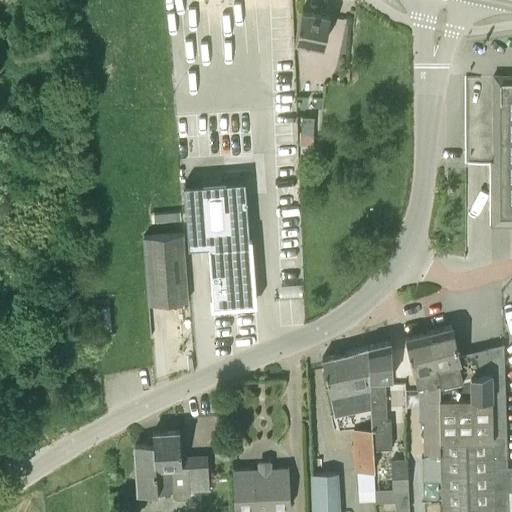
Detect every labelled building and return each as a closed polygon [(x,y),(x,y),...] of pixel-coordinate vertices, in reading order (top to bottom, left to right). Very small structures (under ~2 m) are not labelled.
[(320,44),(330,13),(301,6),(294,37),(320,44)] [(465,75),(465,158),(490,158),(491,220),(511,219),(511,80),(493,80),(493,76),(493,75),(465,75)] [(302,115),(300,144),(313,145),(315,115),(302,115)] [(245,179),(183,184),(188,246),(208,245),(212,294),(210,294),(211,306),(256,302),(252,237),(250,237),(245,179)] [(189,300),(189,298),(183,232),(143,235),(148,302),(189,300)] [(451,325),(428,331),(439,379),(439,407),(440,423),(441,455),(440,455),(440,479),(441,511),(507,511),(506,466),(506,464),(503,344),(458,355),(451,325)] [(428,331),(406,336),(413,370),(418,387),(427,386),(427,388),(428,414),(428,423),(423,423),(423,455),(440,455),(441,455),(440,423),(439,407),(439,379),(428,331)] [(369,344),(368,344),(370,385),(369,385),(370,407),(371,428),(372,428),(373,441),(374,447),(391,447),(390,418),(386,418),(385,378),(392,378),(390,339),(369,344)] [(346,351),(322,356),(323,361),(334,416),(370,407),(369,385),(370,385),(368,344),(346,351)] [(190,495),(190,490),(209,488),(207,455),(187,456),(187,460),(181,460),(179,429),(152,431),(153,441),(135,443),(138,493),(173,491),(173,496),(178,498),(185,498),(190,495)] [(353,442),(351,442),(351,457),(354,457),(374,457),(373,447),(374,447),(373,441),(353,442)] [(423,455),(421,455),(422,479),(440,479),(440,455),(423,455)] [(407,457),(391,458),(392,489),(408,489),(407,457)] [(257,468),(233,468),(234,508),(234,511),(271,511),(271,507),(287,506),(290,506),(289,466),(271,467),(257,468)] [(375,487),(374,470),(357,470),(359,500),(376,500),(376,499),(375,488),(375,487)] [(313,473),(310,473),(311,511),(338,511),(338,472),(329,472),(313,473)]
